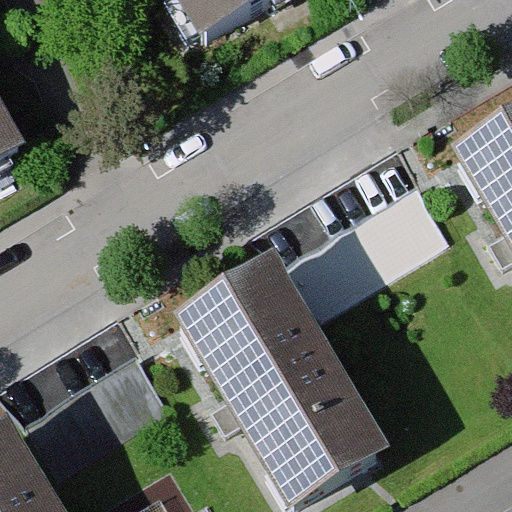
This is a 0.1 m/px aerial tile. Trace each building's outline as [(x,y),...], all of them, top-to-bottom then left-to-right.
[(184,0),(206,32),(254,0),(184,0)] [(0,165),(35,142),(0,90),(0,165)] [(511,106),(459,135),(511,231),(511,106)] [(289,245),(179,307),(291,505),(401,443),(289,245)] [(31,423),(58,473),(168,413),(141,363),(31,423)] [(79,511),(17,408),(0,418),(0,511),(79,511)]
